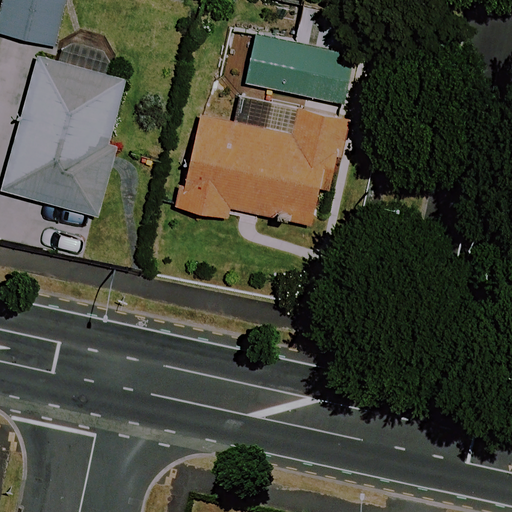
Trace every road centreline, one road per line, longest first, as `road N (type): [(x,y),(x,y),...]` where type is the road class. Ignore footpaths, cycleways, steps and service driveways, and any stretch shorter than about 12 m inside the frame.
road 1 (residential): [(425,420),(511,14)]
road 2 (secondary): [(425,420),(108,383)]
road 3 (tertiary): [(108,383),(80,511)]
